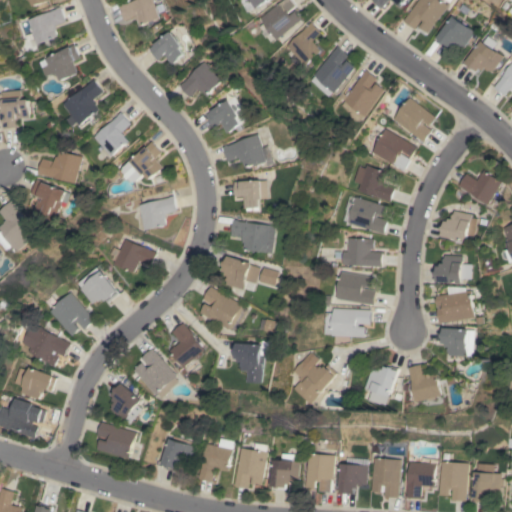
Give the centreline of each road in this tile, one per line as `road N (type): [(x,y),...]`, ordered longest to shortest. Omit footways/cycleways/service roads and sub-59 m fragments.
road 1 (residential): [(65,466),(97,368),(185,287),(208,231),(208,170),(185,128),(121,58),(96,0)]
road 2 (residential): [(483,115),(435,183),(414,253),(408,335)]
road 3 (residential): [(0,446),(227,511)]
road 4 (residential): [(332,0),(483,115),(511,148)]
